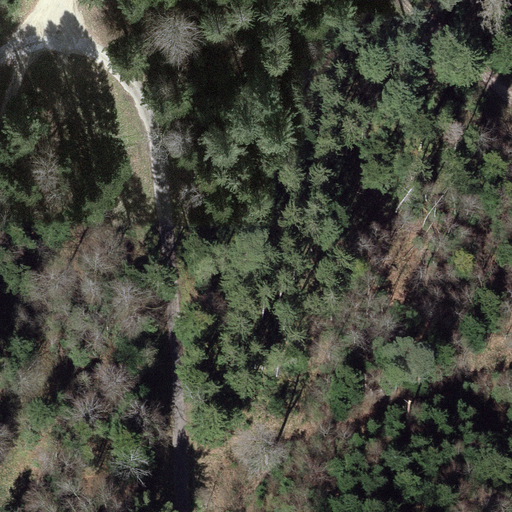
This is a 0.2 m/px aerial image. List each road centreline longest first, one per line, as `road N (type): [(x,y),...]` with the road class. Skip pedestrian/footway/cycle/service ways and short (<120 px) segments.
road 1 (track): [(174,511),(177,325),(156,138),(141,95),(108,60),(53,40)]
road 2 (track): [(399,0),(511,99)]
